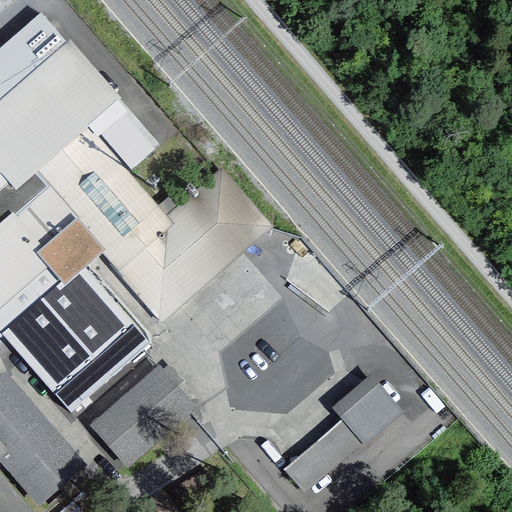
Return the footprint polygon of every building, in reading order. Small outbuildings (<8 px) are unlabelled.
[(0,110),(70,49),(40,16),(0,51),(0,110)] [(0,110),(0,331),(72,413),(151,344),(82,266),(65,280),(42,255),(81,221),(118,263),(114,268),(160,320),(266,227),(221,175),(184,208),(173,195),(155,211),(125,177),(157,149),(70,49),(0,110)] [(95,429),(126,465),(193,407),(161,371),(95,429)] [(42,503),(83,467),(3,376),(0,379),(0,458),(1,457),(42,503)] [(345,419),(287,470),(306,492),(363,440),(365,442),(400,412),(372,379),(336,410),(345,419)] [(206,469),(173,491),(179,501),(212,480),(206,469)] [(90,511),(102,502),(87,485),(56,511),(90,511)]
